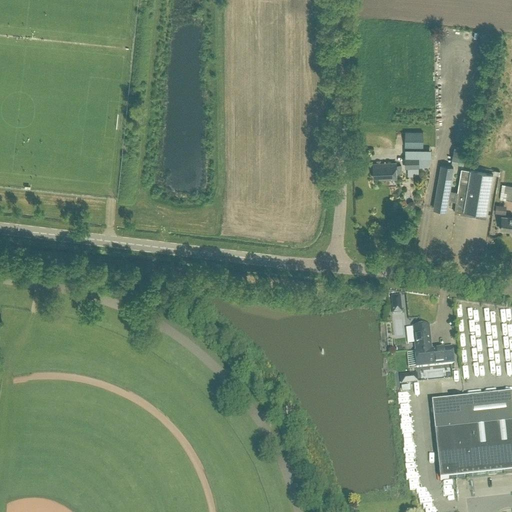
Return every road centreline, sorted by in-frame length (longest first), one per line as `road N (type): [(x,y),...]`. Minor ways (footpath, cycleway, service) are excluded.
road 1 (tertiary): [(335,266),(0,227)]
road 2 (unclassified): [(335,266),(337,0)]
road 3 (tertiary): [(511,286),(335,266)]
